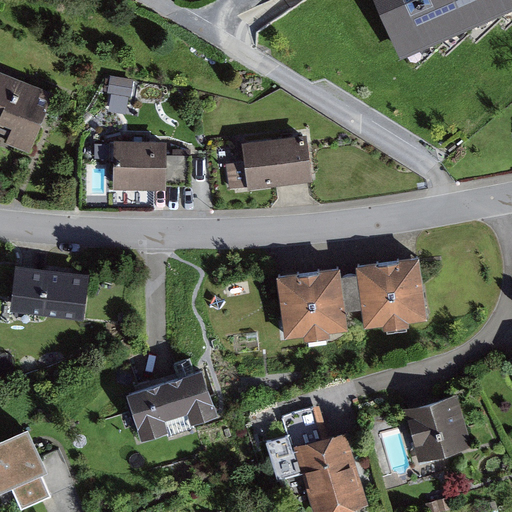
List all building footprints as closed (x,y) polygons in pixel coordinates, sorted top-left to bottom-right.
[(511,0),(382,0),(405,50),(511,2),(511,0)] [(55,91),(0,72),(0,128),(8,131),(4,145),(33,155),(55,91)] [(134,80),(114,77),(112,87),(132,91),(134,80)] [(313,179),(307,135),(239,145),(242,166),(226,168),(229,191),(313,179)] [(165,144),(103,145),(103,166),(113,166),(113,191),(194,191),(193,157),(165,157),(165,144)] [(418,256),(355,266),(365,326),(427,316),(418,256)] [(85,275),(14,267),(9,311),(80,318),(85,275)] [(336,268),(273,277),(282,337),(345,327),(336,268)] [(202,367),(129,394),(146,441),(219,413),(202,367)] [(453,395),(405,409),(422,468),(470,454),(453,395)] [(286,436),(266,443),(280,487),(303,480),(312,511),(345,511),(368,505),(343,430),(329,434),(320,407),(281,419),(286,436)] [(24,418),(0,428),(0,497),(50,475),(24,418)]
